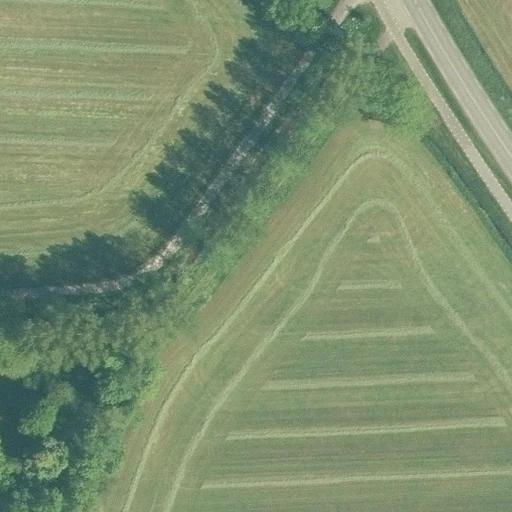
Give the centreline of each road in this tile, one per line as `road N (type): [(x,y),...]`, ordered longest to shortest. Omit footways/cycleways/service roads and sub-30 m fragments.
road 1 (unclassified): [(0,304),(126,294),(344,0)]
road 2 (secondary): [(511,156),(414,0)]
